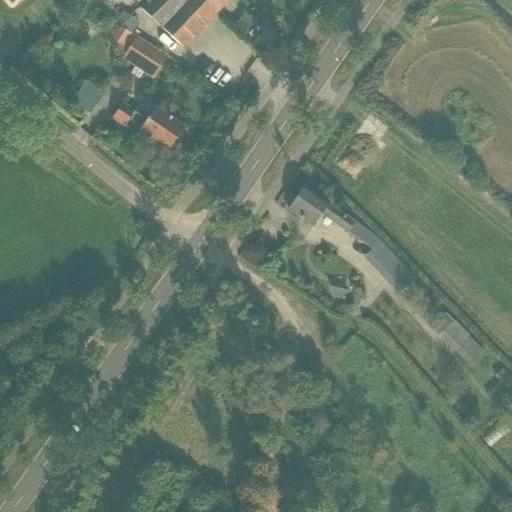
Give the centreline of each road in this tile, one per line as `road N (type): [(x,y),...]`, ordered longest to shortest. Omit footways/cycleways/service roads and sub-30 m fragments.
road 1 (secondary): [(16,511),(201,248)]
road 2 (secondary): [(201,248),(374,0)]
road 3 (unclassified): [(201,248),(165,228),(0,83)]
